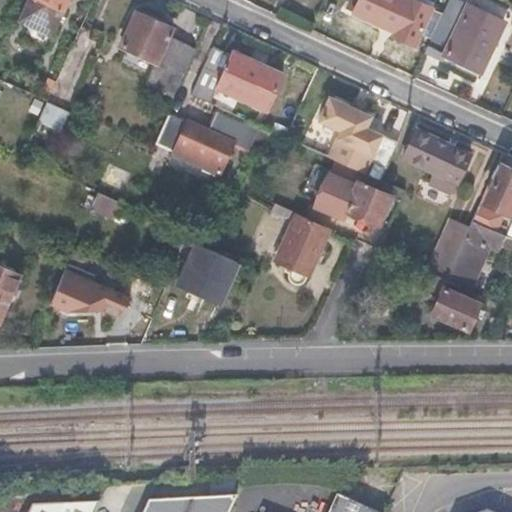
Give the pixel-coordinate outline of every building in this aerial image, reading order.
[(66,0),(27,0),(17,21),(50,36),(66,0)] [(356,0),(352,10),(394,30),(408,0),(356,0)] [(501,20),(458,0),(447,0),(424,51),(442,60),(445,54),(478,69),(501,20)] [(171,29),(136,13),(120,47),(155,63),(168,37),(171,29)] [(168,37),(155,63),(146,83),(176,97),(197,50),(168,37)] [(231,55),(213,46),(191,94),(209,102),(216,89),(264,111),(281,73),(232,51),(231,55)] [(370,176),(381,181),(390,160),(397,142),(364,128),(370,116),(329,97),(319,120),(340,130),(328,157),(364,173),(370,176)] [(187,122),(168,114),(155,143),(174,152),(187,122)] [(233,143),(187,122),(174,152),(219,173),(233,143)] [(414,131),(402,157),(431,170),(428,177),(444,185),(442,190),(451,194),(469,156),(414,131)] [(507,156),(502,154),(497,166),(501,168),(507,156)] [(398,164),(390,160),(381,181),(389,185),(398,164)] [(511,173),(501,168),(497,166),(482,200),(509,213),(511,205),(511,173)] [(370,176),(364,173),(347,211),(378,226),(390,200),(400,204),(405,192),(389,185),(381,181),(370,176)] [(428,177),(425,182),(442,190),(444,185),(428,177)] [(90,207),(111,216),(118,199),(97,190),(90,207)] [(498,219),(478,209),(472,222),(492,231),(498,219)] [(326,231),(296,217),(276,261),(286,265),(284,270),(290,273),(289,276),(290,281),(294,284),(299,284),(303,282),(326,231)] [(472,222),(465,237),(445,282),(451,284),(471,293),(485,259),(476,255),(480,246),(497,253),(505,237),(492,231),(472,222)] [(465,237),(447,229),(427,274),(445,282),(465,237)] [(232,268),(191,250),(175,285),(216,303),(232,268)] [(368,273),(378,270),(438,299),(430,317),(464,332),(476,306),(447,292),(451,284),(445,282),(427,274),(378,251),(368,273)] [(164,287),(92,256),(72,301),(95,311),(128,305),(133,295),(156,305),(164,287)] [(0,318),(18,276),(0,268),(0,318)] [(231,511),(240,494),(150,499),(144,511),(231,511)] [(374,511),(337,495),(329,511),(374,511)] [(96,511),(102,501),(32,506),(28,511),(96,511)]
